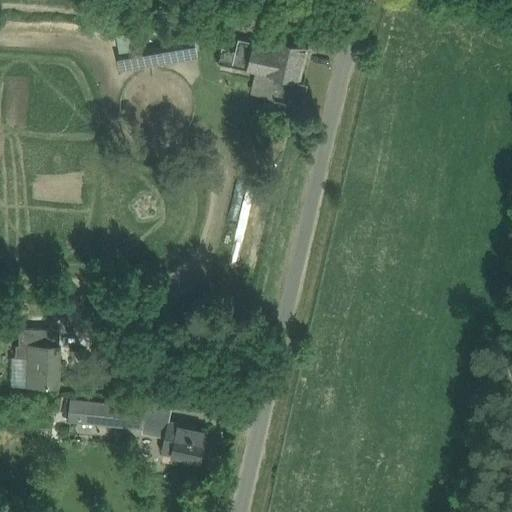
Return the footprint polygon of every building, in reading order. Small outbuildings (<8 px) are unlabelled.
[(138,49),(120,53),(118,53),(121,70),(199,57),(195,36),(178,38),(178,43),(138,49)] [(278,82),(275,98),(303,104),(309,81),(300,79),(308,45),(276,38),(274,47),(238,39),(236,50),(232,66),(269,74),(268,78),(268,79),(278,82)] [(232,66),(236,50),(222,47),(219,63),(232,66)] [(21,327),(20,344),(34,345),(33,384),(60,384),(61,345),(60,345),(60,328),(21,327)] [(94,421),(97,402),(72,399),(70,418),(94,421)] [(145,427),(143,427),(143,432),(166,436),(169,420),(173,404),(146,402),(146,407),(147,407),(145,427)] [(145,427),(147,407),(146,407),(119,403),(116,423),(143,427),(145,427)] [(162,451),(173,453),(184,456),(183,461),(197,463),(198,459),(201,459),(208,429),(169,420),(166,436),(162,451)]
